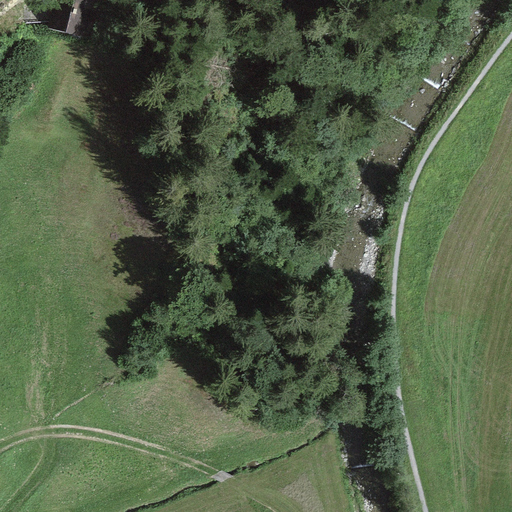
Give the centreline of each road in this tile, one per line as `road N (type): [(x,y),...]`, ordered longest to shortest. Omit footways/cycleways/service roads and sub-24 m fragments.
road 1 (track): [(29,434),(55,429),(121,441),(265,498)]
road 2 (track): [(7,511),(35,478),(45,448),(29,434),(0,445)]
